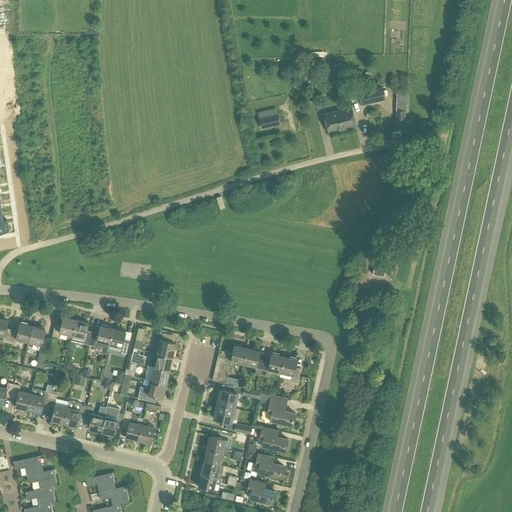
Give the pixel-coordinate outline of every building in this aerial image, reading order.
[(313,64),(306,68),(309,73),(316,68),(313,64)] [(341,80),(348,79),(345,65),(338,67),(341,80)] [(357,87),(350,89),(353,102),(360,101),(357,87)] [(359,93),(362,104),(385,99),(382,88),(359,93)] [(396,111),(405,111),(405,91),(397,91),(396,111)] [(338,110),(342,128),(355,125),(351,107),(338,110)] [(258,114),(261,128),(279,124),(276,110),(258,114)] [(342,128),(338,110),(324,113),(328,131),(342,128)] [(405,111),(396,111),(395,127),(404,127),(405,111)] [(419,123),(420,131),(435,130),(435,122),(419,123)] [(221,196),(216,198),(220,209),(225,207),(223,204),(222,200),(221,196)] [(7,220),(0,221),(0,233),(9,232),(7,220)] [(372,275),(383,277),(388,254),(377,251),(372,275)] [(71,340),(76,320),(63,317),(61,325),(55,324),(52,336),(58,338),(59,332),(68,334),(67,339),(71,340)] [(0,318),(0,335),(4,336),(3,341),(9,343),(12,330),(6,328),(8,321),(0,318)] [(71,340),(71,341),(89,345),(92,332),(86,331),(88,323),(77,320),(76,320),(71,340)] [(18,331),(12,330),(9,343),(14,344),(16,339),(28,342),(32,326),(19,323),(18,331)] [(32,326),(28,342),(27,346),(32,347),(33,343),(41,345),(40,350),(46,352),(49,338),(43,337),(45,329),(32,326)] [(98,334),(92,332),(89,345),(95,346),(95,345),(108,348),(109,344),(113,329),(109,328),(100,326),(98,334)] [(113,329),(109,344),(121,347),(120,352),(126,354),(129,341),(123,340),(125,332),(116,330),(113,329)] [(158,345),(156,353),(172,357),(175,343),(155,339),(154,344),(158,345)] [(135,340),(133,348),(140,349),(142,341),(135,340)] [(230,361),(243,364),(246,348),(234,345),(232,353),(231,359),(230,361)] [(259,351),(246,348),(243,364),(255,367),(254,372),(260,373),(263,360),(257,359),(259,351)] [(219,350),(218,356),(231,359),(232,353),(219,350)] [(132,353),(130,361),(137,362),(138,355),(132,353)] [(153,366),(169,370),(172,357),(156,353),(153,366)] [(280,372),(283,357),(271,354),(269,362),(263,360),(260,373),(266,375),(273,373),(279,375),(280,372)] [(229,365),(230,361),(231,359),(218,356),(216,362),(229,365)] [(283,357),(280,372),(292,375),(291,381),(297,382),(300,369),(294,367),(296,360),(283,357)] [(137,362),(130,361),(128,369),(135,371),(137,362)] [(229,365),(216,362),(215,368),(228,371),(229,365)] [(169,370),(153,366),(150,380),(166,384),(169,370)] [(64,377),(66,370),(60,367),(57,375),(64,377)] [(214,374),(226,377),(228,371),(215,368),(214,374)] [(226,377),(214,374),(212,380),(225,383),(226,377)] [(83,385),(85,376),(76,375),(75,383),(83,385)] [(166,384),(150,380),(148,388),(140,386),(137,397),(155,402),(156,396),(162,397),(166,384)] [(5,396),(11,397),(14,385),(7,383),(6,388),(0,386),(1,382),(0,382),(0,403),(3,404),(5,396)] [(15,407),(27,409),(31,393),(19,391),(20,386),(14,385),(11,397),(17,399),(15,407)] [(242,395),(258,399),(260,391),(244,388),(242,395)] [(216,403),(234,408),(238,394),(220,390),(216,403)] [(48,406),(51,393),(46,392),(45,392),(44,396),(31,393),(27,409),(40,412),(42,404),(48,406)] [(57,394),(51,393),(48,406),(54,407),(51,421),(63,423),(67,407),(55,405),(57,394)] [(267,411),(271,412),(269,420),(292,425),(295,414),(284,411),(287,399),(271,395),(267,411)] [(234,408),(216,403),(213,418),(231,423),(234,408)] [(145,410),(160,413),(161,407),(147,404),(145,410)] [(80,410),(67,407),(63,423),(76,426),(78,418),(84,420),(87,407),(81,405),(80,410)] [(87,407),(84,420),(90,421),(88,429),(101,432),(105,416),(92,413),(93,408),(87,407)] [(125,411),(124,415),(121,428),(127,429),(125,437),(138,440),(143,421),(143,419),(138,417),(136,423),(129,421),(131,412),(125,411)] [(105,416),(101,432),(113,434),(115,427),(121,428),(124,415),(119,414),(119,415),(106,412),(105,416)] [(147,422),(143,421),(138,440),(150,443),(154,427),(146,425),(147,422)] [(233,430),(250,434),(251,428),(235,424),(233,430)] [(259,437),(263,438),(261,445),(284,451),(287,439),(276,437),(277,431),(261,427),(259,437)] [(209,436),(206,449),(222,453),(228,454),(229,448),(223,447),(225,440),(209,436)] [(203,461),(219,465),(222,453),(206,449),(203,461)] [(255,463),(259,464),(257,472),(280,477),(283,466),(272,463),(273,457),(257,454),(255,463)] [(15,469),(25,467),(27,475),(43,472),(39,456),(13,462),(15,469)] [(219,465),(203,461),(200,473),(220,478),(223,466),(219,465)] [(38,480),(40,489),(51,487),(56,485),(52,469),(43,472),(27,475),(28,482),(38,480)] [(97,484),(99,492),(115,489),(111,473),(85,479),(87,486),(97,484)] [(220,478),(200,473),(197,486),(213,490),(215,481),(220,482),(220,478)] [(247,489),(251,490),(249,498),(272,503),(275,492),(264,489),(265,483),(249,479),(249,483),(247,489)] [(110,497),(112,506),(119,505),(128,502),(125,486),(115,489),(99,492),(101,499),(110,497)] [(51,487),(40,489),(25,492),(27,499),(37,497),(39,506),(50,503),(55,502),(51,487)] [(51,511),(50,503),(39,506),(24,509),(24,511),(51,511)]
